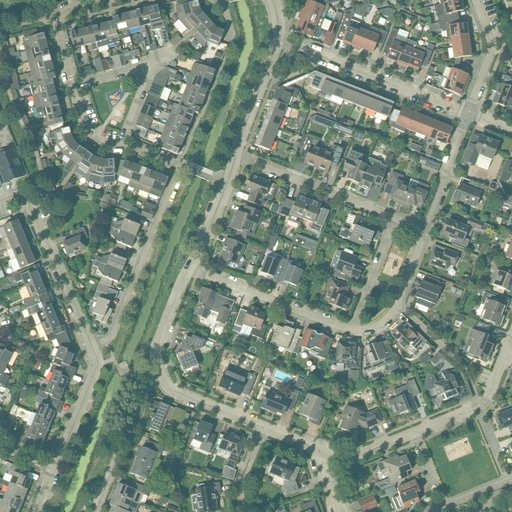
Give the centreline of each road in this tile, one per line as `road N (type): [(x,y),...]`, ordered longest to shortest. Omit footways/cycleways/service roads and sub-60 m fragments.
road 1 (residential): [(190,265),(338,327),(365,330),(397,303),(418,233)]
road 2 (unclassified): [(86,343),(115,323),(179,166)]
road 3 (residential): [(467,114),(277,39)]
road 4 (unclassified): [(418,233),(235,155)]
road 5 (residential): [(86,343),(28,200),(16,193)]
road 6 (unclassified): [(120,147),(151,67),(72,85)]
road 7 (residential): [(94,511),(141,383),(158,367)]
road 8 (residential): [(53,470),(95,363),(86,343)]
road 9 (residential): [(418,233),(467,114)]
road 10 (unclassified): [(263,428),(173,389),(158,367)]
road 11 (unclassified): [(235,155),(277,39)]
road 12 (residential): [(467,114),(491,46),(475,0)]
